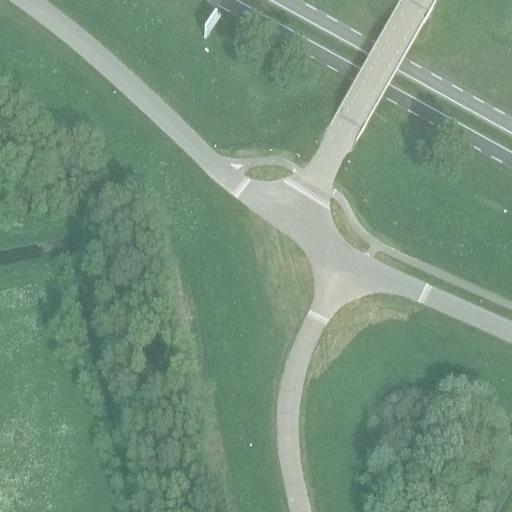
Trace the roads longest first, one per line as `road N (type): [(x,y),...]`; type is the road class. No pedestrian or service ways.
road 1 (unclassified): [(292,227),(152,100),(24,0)]
road 2 (primary): [(218,0),(511,163)]
road 3 (primary): [(511,131),(275,0)]
road 4 (unclassified): [(299,511),(290,461),(293,380),(321,312),(354,265)]
road 5 (unclassified): [(292,227),(418,0)]
road 6 (unclassified): [(511,334),(354,265)]
